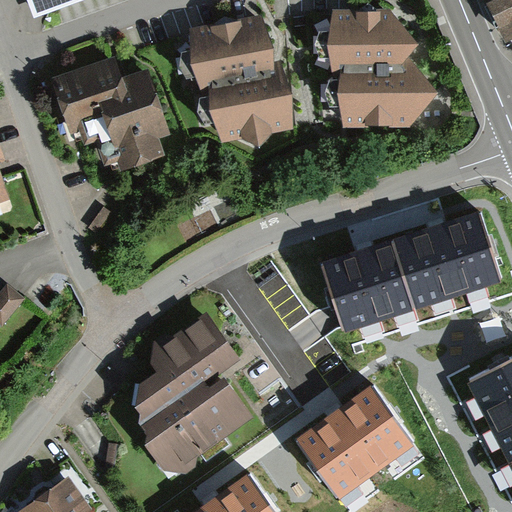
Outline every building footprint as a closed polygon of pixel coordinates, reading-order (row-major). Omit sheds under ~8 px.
[(27,0),(33,15),(72,0),(27,0)] [(511,0),(480,0),(506,48),(511,44),(511,0)] [(410,131),(438,102),(408,63),(420,53),(390,14),(330,15),(332,79),(340,79),(341,133),(410,131)] [(192,36),(204,97),(209,96),(221,148),(242,143),(260,156),(273,137),(294,133),(281,68),(274,70),(264,22),(192,36)] [(115,60),(49,83),(69,141),(77,138),(83,152),(94,149),(102,173),(119,167),(122,174),(164,159),(158,143),(171,138),(148,70),(122,79),(115,60)] [(0,204),(11,201),(0,170),(0,164),(5,163),(0,146),(0,204)] [(366,249),(323,262),(345,331),(501,280),(479,212),(437,226),(366,249)] [(0,326),(1,328),(23,301),(6,287),(0,294),(0,326)] [(198,463),(254,421),(224,379),(242,366),(203,311),(153,346),(150,364),(159,378),(138,392),(142,431),(145,456),(162,475),(187,478),(196,471),(198,463)] [(511,358),(466,383),(511,470),(511,358)] [(335,413),(298,439),(340,500),(416,447),(374,387),(335,413)] [(69,470),(18,505),(22,511),(72,511),(87,502),(90,499),(69,470)] [(212,501),(196,511),(274,511),(248,476),(212,501)] [(72,511),(93,511),(87,502),(72,511)]
